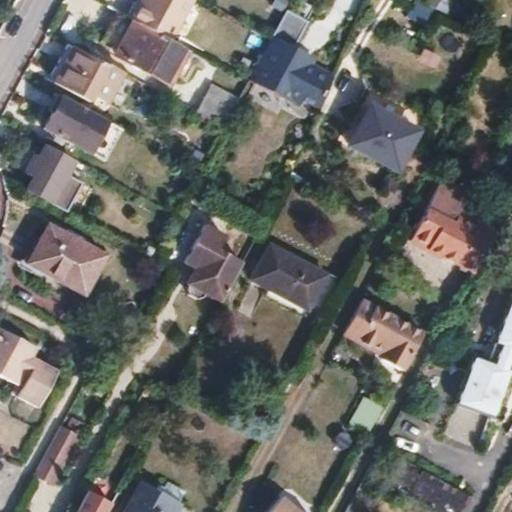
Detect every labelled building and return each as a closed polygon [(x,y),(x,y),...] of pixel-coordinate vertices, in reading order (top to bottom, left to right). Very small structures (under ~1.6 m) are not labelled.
[(144,0),(133,21),(171,41),(192,0),(144,0)] [(292,55),(295,48),(292,46),(305,22),(283,10),(270,35),(269,38),(247,80),(271,93),(292,55)] [(116,13),(106,34),(119,42),(120,40),(123,42),(124,39),(121,37),(130,20),(116,13)] [(133,21),(130,20),(121,37),(124,39),(123,42),(120,40),(119,42),(106,34),(99,48),(167,84),(185,49),(171,41),(133,21)] [(292,55),(304,61),(308,55),(295,48),(292,55)] [(88,95),(104,103),(121,71),(105,63),(104,67),(70,49),(52,83),(85,101),(88,95)] [(315,109),(330,76),(304,61),(292,55),(271,93),(278,97),(284,100),(288,94),(314,108),(315,109)] [(342,142),(390,166),(419,112),(360,82),(352,98),(363,104),(342,142)] [(237,98),(211,84),(196,112),(222,125),(237,98)] [(41,127),(71,143),(71,142),(87,151),(104,120),(58,95),(41,127)] [(28,171),(56,187),(71,158),(44,143),(28,171)] [(444,183),(438,180),(424,206),(430,209),(444,183)] [(458,210),(467,194),(444,183),(430,209),(452,220),(458,210)] [(182,198),(168,191),(159,206),(174,214),(182,198)] [(424,206),(407,239),(413,242),(430,209),(424,206)] [(413,242),(429,250),(434,253),(452,220),(430,209),(413,242)] [(452,220),(434,253),(468,272),(492,227),(458,210),(452,220)] [(219,247),(225,234),(202,221),(182,259),(192,265),(185,279),(188,281),(186,283),(186,286),(187,289),(188,291),(198,296),(201,295),(203,294),(205,291),(206,290),(220,299),(234,272),(241,259),(219,247)] [(77,292),(99,252),(41,222),(33,236),(36,238),(23,261),(77,292)] [(426,254),(429,250),(413,242),(410,246),(426,254)] [(321,273),(265,243),(246,278),(303,309),(321,273)] [(511,277),(484,359),(469,354),(453,399),(492,413),(508,367),(503,366),(510,347),(511,347),(511,277)] [(429,331),(364,298),(345,335),(410,369),(429,331)] [(22,374),(28,378),(22,390),(18,397),(35,407),(54,371),(30,357),(34,349),(0,329),(0,378),(15,387),(22,374)] [(28,378),(22,374),(15,387),(22,390),(28,378)] [(374,424),(378,409),(358,403),(354,419),(374,424)] [(58,470),(84,423),(66,412),(39,460),(58,470)] [(407,464),(394,489),(415,500),(428,475),(407,464)] [(459,511),(468,497),(428,475),(415,500),(438,511),(459,511)] [(139,484),(123,511),(174,511),(179,505),(139,484)] [(77,507),(87,511),(91,511),(101,493),(88,487),(77,507)] [(299,511),(298,511),(280,496),(266,511),(299,511)]
